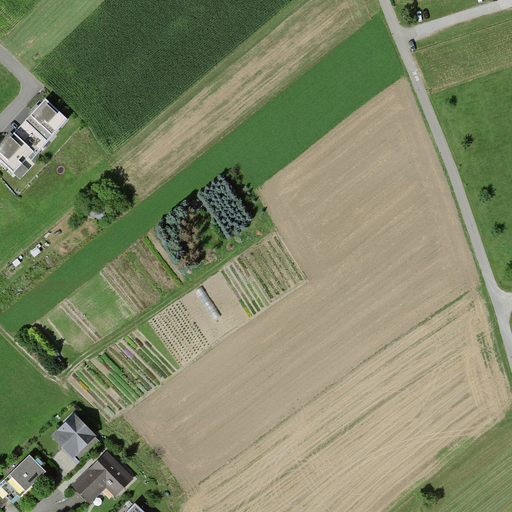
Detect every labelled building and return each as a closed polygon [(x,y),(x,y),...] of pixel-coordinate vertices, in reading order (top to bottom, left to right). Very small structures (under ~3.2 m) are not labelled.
[(66,121),(43,101),(36,109),(6,142),(0,148),(0,164),(18,181),(33,164),(29,161),(66,121)] [(74,459),(96,436),(73,413),(51,436),(67,452),(74,459)] [(114,497),(133,478),(107,451),(92,466),(72,486),(88,503),(104,487),(114,497)] [(11,503),(45,472),(30,455),(0,482),(0,505),(1,505),(8,499),(11,503)] [(143,511),(135,503),(128,511),(126,511),(143,511)]
